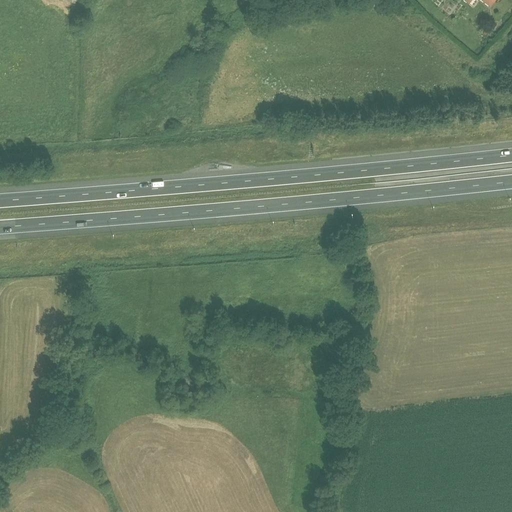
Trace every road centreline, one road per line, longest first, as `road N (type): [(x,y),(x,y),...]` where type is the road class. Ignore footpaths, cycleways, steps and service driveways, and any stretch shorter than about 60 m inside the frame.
road 1 (motorway): [(0,227),(511,181)]
road 2 (motorway): [(511,155),(0,199)]
